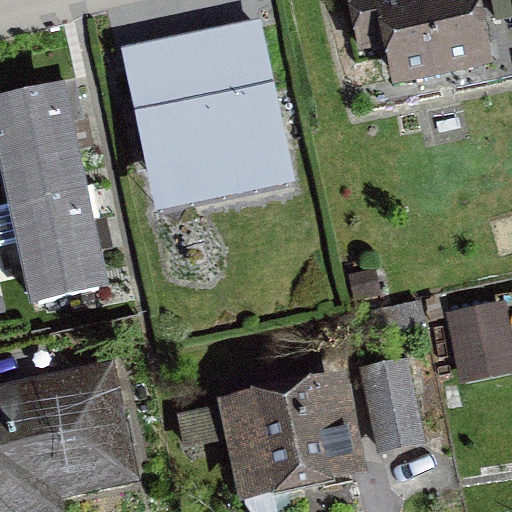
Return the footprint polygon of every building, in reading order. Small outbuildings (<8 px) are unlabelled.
[(478,0),(345,0),(357,54),(381,49),(390,91),(493,69),(478,0)] [(511,19),(511,7),(510,0),(490,0),(496,23),(511,19)] [(261,20),(119,49),(154,220),(296,191),(261,20)] [(84,118),(75,82),(0,98),(0,175),(7,206),(86,188),(77,151),(94,147),(88,118),(84,118)] [(461,130),(458,117),(435,122),(438,135),(461,130)] [(93,187),(86,188),(7,206),(0,207),(0,247),(16,244),(31,310),(109,292),(99,249),(112,246),(106,219),(100,220),(93,187)] [(381,297),(376,271),(348,276),(353,303),(381,297)] [(368,341),(426,329),(420,300),(362,313),(368,341)] [(511,376),(511,339),(503,301),(446,313),(462,388),(511,376)] [(406,358),(360,368),(379,456),(426,446),(406,358)] [(116,363),(0,386),(0,511),(63,511),(61,500),(140,484),(116,363)] [(366,478),(344,372),(216,399),(217,405),(172,414),(180,453),(224,444),(237,505),(366,478)]
